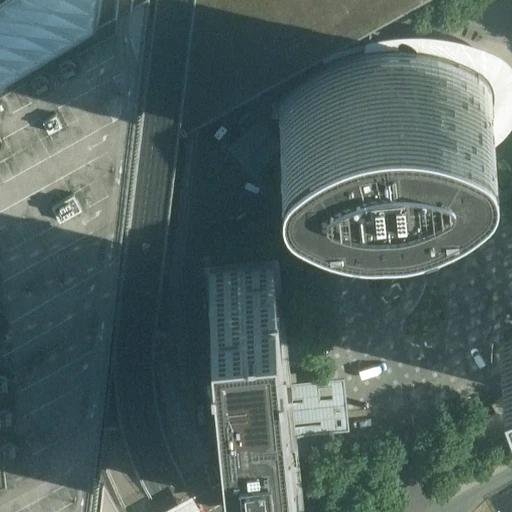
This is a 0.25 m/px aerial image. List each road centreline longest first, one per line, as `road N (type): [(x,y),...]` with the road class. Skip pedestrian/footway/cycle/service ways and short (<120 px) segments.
road 1 (residential): [(404,324),(357,306),(340,274),(344,241),(381,207),(416,206),(442,221),(455,241),(453,292),(421,320)]
road 2 (residential): [(404,324),(411,511)]
road 3 (unknown): [(0,150),(129,66)]
road 4 (unknown): [(0,85),(126,20)]
road 5 (unknown): [(0,220),(117,167)]
